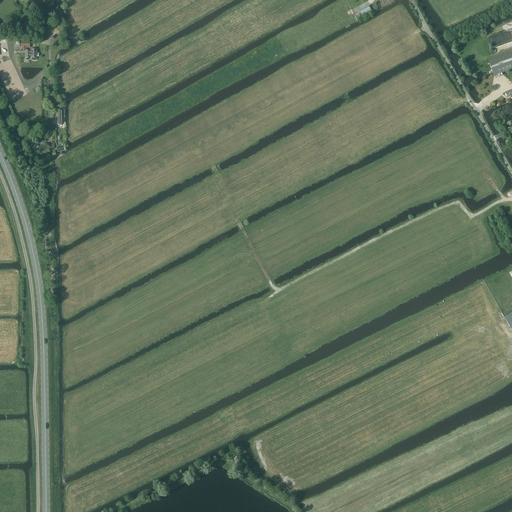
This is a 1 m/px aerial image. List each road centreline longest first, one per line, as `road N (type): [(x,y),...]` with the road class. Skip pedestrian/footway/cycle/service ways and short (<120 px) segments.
road 1 (primary): [(46,511),(39,293),(0,152)]
road 2 (track): [(241,230),(278,291),(453,203),(471,215),(511,199)]
road 3 (unclassified): [(511,171),(410,0)]
road 4 (unclassified): [(48,0),(50,134)]
